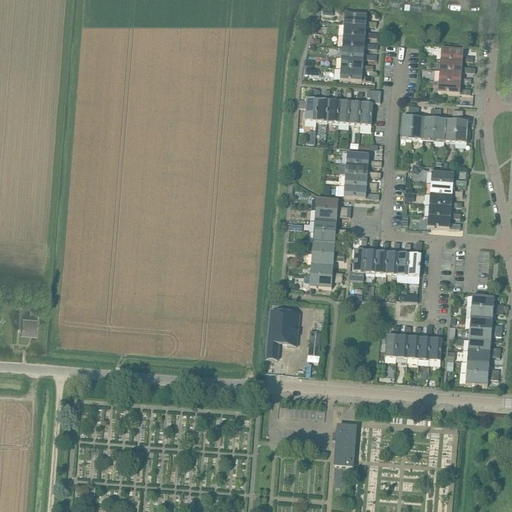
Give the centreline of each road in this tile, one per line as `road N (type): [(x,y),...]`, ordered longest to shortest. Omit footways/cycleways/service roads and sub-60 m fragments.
road 1 (unclassified): [(0,367),(511,404)]
road 2 (residential): [(401,49),(384,237),(435,241)]
road 3 (unclassified): [(488,105),(507,246)]
